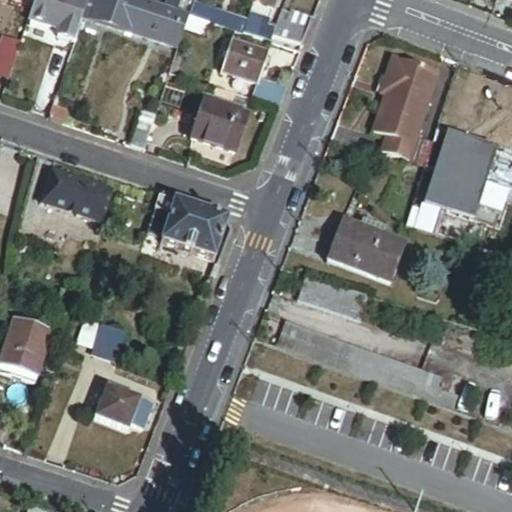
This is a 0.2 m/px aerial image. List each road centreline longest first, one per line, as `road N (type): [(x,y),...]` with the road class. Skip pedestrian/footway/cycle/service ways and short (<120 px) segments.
road 1 (residential): [(511,509),(203,402)]
road 2 (residential): [(0,127),(267,216)]
road 3 (tertiary): [(267,216),(351,0)]
road 4 (tertiary): [(203,402),(267,216)]
road 5 (residential): [(370,0),(511,52)]
road 6 (residential): [(0,465),(140,511)]
